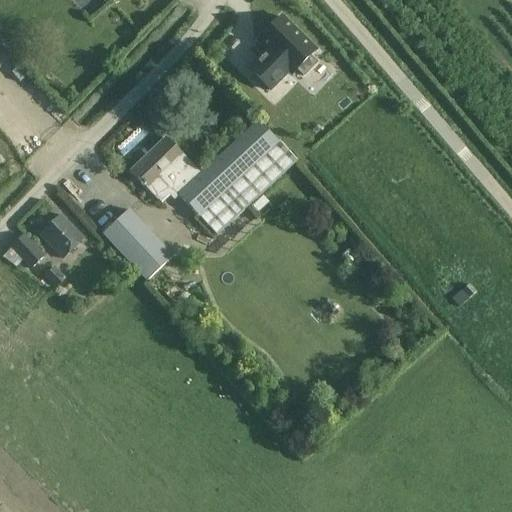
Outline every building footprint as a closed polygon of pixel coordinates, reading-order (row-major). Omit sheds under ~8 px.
[(310,46),(275,12),(251,37),(261,47),(243,65),(264,86),(282,67),(285,71),(291,65),(297,71),(310,58),(304,52),(310,46)] [(61,122),(71,111),(27,72),(17,83),(61,122)] [(178,196),(198,217),(216,237),(296,162),(257,121),(200,175),(166,139),(131,171),(155,198),(167,187),(176,197),(178,196)] [(102,236),(134,271),(145,283),(172,259),(129,212),(102,236)] [(39,235),(62,259),(83,239),(60,215),(39,235)] [(23,236),(10,250),(30,272),(44,258),(23,236)] [(45,277),(56,288),(64,279),(54,269),(45,277)] [(469,285),(461,291),(451,300),(458,308),(477,294),(469,285)]
